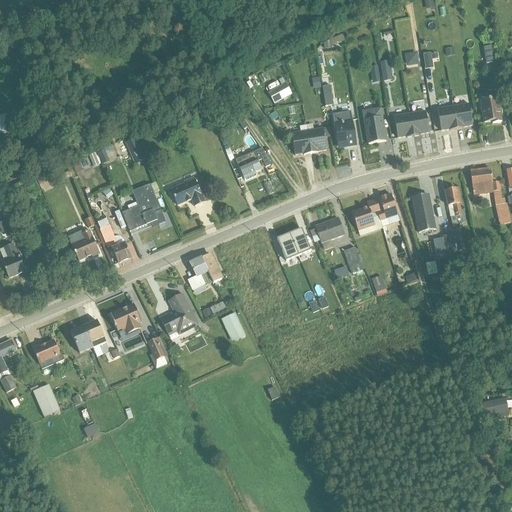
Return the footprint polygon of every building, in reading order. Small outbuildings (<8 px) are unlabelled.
[(432,0),(424,2),(426,11),(434,9),(432,0)] [(394,31),(385,31),(384,39),(393,40),(394,31)] [(343,35),(323,44),(324,50),(332,49),(331,46),(335,46),(335,44),(344,42),(343,35)] [(491,46),(483,48),(486,65),(494,63),(491,46)] [(454,49),(445,50),(446,58),(455,56),(454,49)] [(416,53),(404,56),(407,68),(418,65),(416,53)] [(431,54),(422,55),(425,71),(433,70),(432,61),(438,61),(437,55),(431,56),(431,54)] [(388,62),(380,63),(383,83),(392,81),(388,62)] [(377,67),(370,68),(373,84),(380,83),(377,67)] [(321,89),(319,78),(312,80),(313,90),(321,89)] [(274,105),(292,96),(286,84),(268,94),(274,105)] [(122,101),(129,107),(141,93),(134,87),(131,90),(127,86),(119,96),(123,100),(122,101)] [(330,86),(322,88),(325,107),(333,106),(330,86)] [(497,99),(496,93),(493,91),(489,92),(487,95),(488,101),(480,102),(484,124),(492,123),(492,125),(501,123),(500,116),(501,116),(498,99),(497,99)] [(228,111),(232,108),(223,96),(219,100),(228,111)] [(11,104),(6,109),(11,114),(16,109),(11,104)] [(453,107),(457,131),(464,129),(464,128),(472,127),(468,105),(453,107)] [(450,132),(457,131),(453,107),(437,110),(441,132),(449,131),(450,132)] [(380,110),(362,113),(368,146),(386,143),(380,110)] [(272,122),(279,118),(275,112),(268,117),(272,122)] [(413,138),(420,137),(420,136),(429,134),(425,112),(409,115),(413,138)] [(350,113),(333,115),(338,147),(338,149),(346,148),(356,147),(352,121),(351,121),(350,113)] [(102,121),(105,127),(117,122),(114,114),(107,117),(107,119),(102,121)] [(409,115),(394,118),(397,140),(406,138),(406,139),(413,138),(409,115)] [(212,120),(229,162),(234,160),(217,118),(212,120)] [(173,135),(176,127),(168,124),(165,132),(173,135)] [(311,155),(318,154),(318,153),(326,152),(324,139),(323,129),(307,132),(311,155)] [(303,155),(304,156),(311,155),(307,132),(291,135),(295,157),(303,155)] [(125,144),(135,166),(146,161),(136,139),(125,144)] [(114,143),(104,147),(110,160),(119,157),(114,143)] [(16,159),(18,147),(10,146),(8,158),(16,159)] [(104,148),(97,151),(102,166),(110,163),(104,148)] [(262,150),(236,161),(245,182),(257,177),(255,173),(261,170),(258,163),(262,161),(266,168),(270,167),(262,150)] [(60,174),(56,175),(59,181),(70,177),(66,167),(64,169),(62,164),(57,166),(60,174)] [(473,197),(493,194),(499,226),(509,224),(505,205),(504,199),(502,200),(500,192),(501,191),(500,183),(492,184),(491,170),(470,173),(473,197)] [(33,178),(5,190),(11,205),(40,193),(33,178)] [(185,185),(168,192),(172,201),(174,200),(177,207),(191,201),(195,208),(205,204),(195,181),(194,178),(184,182),(185,185)] [(205,204),(210,202),(211,201),(202,178),(200,179),(195,181),(205,204)] [(269,195),(276,193),(270,181),(264,183),(269,195)] [(128,211),(136,230),(150,225),(152,229),(165,223),(150,186),(132,193),(138,207),(128,211)] [(108,199),(113,195),(108,189),(103,194),(108,199)] [(445,192),(452,226),(466,224),(463,211),(461,211),(456,190),(445,192)] [(382,228),(400,222),(391,196),(373,202),(382,228)] [(421,197),(412,199),(418,234),(435,230),(428,197),(422,198),(421,197)] [(382,230),(382,228),(373,202),(366,204),(368,208),(351,214),(360,238),(382,230)] [(136,230),(128,211),(122,214),(130,233),(136,230)] [(91,219),(85,222),(88,230),(94,227),(91,219)] [(324,252),(333,248),(331,242),(344,237),(338,219),(315,227),(324,252)] [(14,235),(13,231),(16,230),(13,221),(9,223),(9,221),(0,224),(6,238),(14,235)] [(130,259),(123,241),(120,238),(116,237),(114,238),(110,226),(99,231),(107,250),(111,248),(111,249),(118,264),(119,264),(122,263),(122,262),(130,259)] [(302,230),(289,236),(298,257),(311,252),(302,230)] [(314,244),(315,244),(320,242),(316,230),(310,233),(310,234),(314,244)] [(75,235),(78,242),(71,245),(79,263),(91,257),(92,259),(100,256),(89,231),(81,235),(80,233),(75,235)] [(442,239),(445,250),(450,249),(452,252),(459,251),(458,243),(462,242),(460,233),(442,237),(442,239)] [(289,236),(277,240),(286,262),(298,257),(289,236)] [(59,259),(50,238),(32,246),(41,267),(59,259)] [(445,250),(442,239),(433,241),(437,261),(447,260),(445,250)] [(3,249),(8,259),(1,262),(9,281),(25,274),(13,245),(3,249)] [(351,275),(365,270),(360,255),(358,256),(355,248),(343,253),(351,275)] [(213,283),(213,284),(221,280),(209,256),(201,259),(213,283)] [(458,268),(465,267),(463,256),(456,257),(458,268)] [(205,287),(213,283),(201,259),(190,265),(196,277),(187,282),(192,292),(193,291),(195,296),(207,291),(205,287)] [(435,263),(425,265),(427,277),(438,276),(435,263)] [(345,278),(346,280),(349,278),(348,277),(349,276),(346,267),(333,272),(336,281),(345,278)] [(407,285),(418,281),(416,274),(405,277),(407,285)] [(380,277),(371,281),(378,298),(387,295),(380,277)] [(174,313),(170,316),(169,313),(159,319),(169,337),(177,333),(179,337),(197,327),(181,296),(168,302),(174,313)] [(469,306),(486,304),(485,297),(468,299),(469,306)] [(316,300),(310,302),(314,312),(320,310),(316,300)] [(213,317),(227,310),(223,302),(210,309),(210,308),(201,312),(204,318),(212,315),(213,317)] [(122,343),(142,334),(140,330),(141,329),(139,325),(142,324),(134,306),(110,317),(122,343)] [(221,321),(231,343),(246,336),(235,314),(221,321)] [(84,329),(93,349),(106,343),(97,322),(84,328),(84,329)] [(93,349),(84,329),(70,335),(79,355),(93,349)] [(157,339),(147,344),(152,355),(149,357),(156,370),(167,365),(164,358),(167,357),(159,339),(157,340),(157,339)] [(0,382),(6,394),(17,389),(11,377),(10,377),(8,372),(2,359),(16,353),(11,342),(0,346),(0,382)] [(65,364),(62,355),(60,355),(54,342),(41,347),(40,346),(33,350),(42,371),(55,365),(56,368),(65,364)] [(116,351),(111,353),(114,360),(119,358),(116,351)] [(36,384),(29,388),(31,394),(33,393),(44,419),(54,414),(55,416),(60,413),(59,411),(60,411),(49,386),(39,390),(36,384)] [(267,391),(272,402),(279,398),(275,388),(267,391)] [(79,397),(72,400),(74,405),(75,405),(76,407),(81,405),(80,402),(81,402),(79,397)] [(506,399),(485,402),(487,415),(497,414),(497,419),(508,417),(506,399)] [(20,406),(16,400),(11,402),(14,409),(20,406)] [(133,420),(130,409),(125,411),(128,421),(133,420)] [(87,410),(81,413),(88,427),(93,424),(87,410)] [(88,439),(99,434),(95,425),(83,430),(88,439)]
